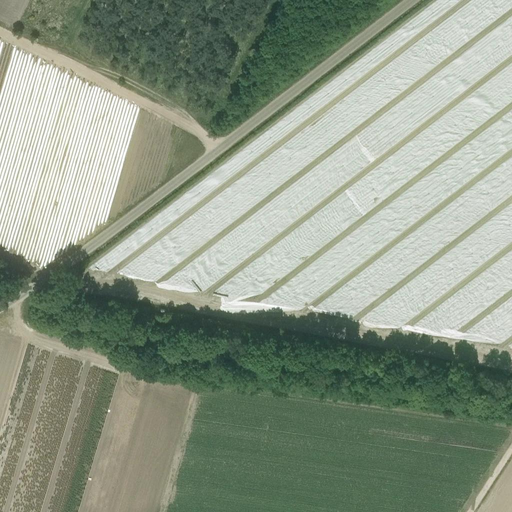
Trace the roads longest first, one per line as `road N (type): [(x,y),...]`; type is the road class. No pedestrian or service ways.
road 1 (unclassified): [(0,307),(412,0)]
road 2 (track): [(37,284),(511,370)]
road 3 (track): [(218,149),(0,31)]
